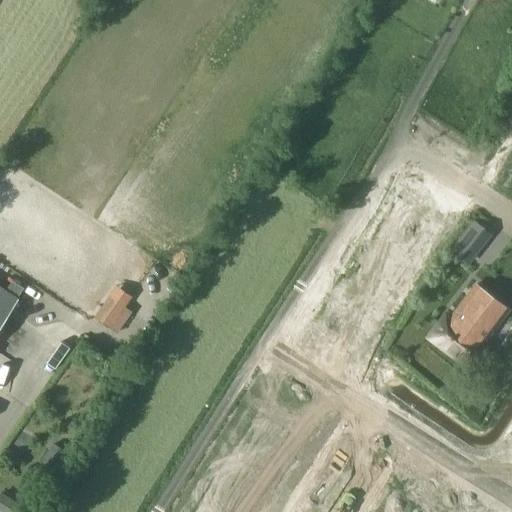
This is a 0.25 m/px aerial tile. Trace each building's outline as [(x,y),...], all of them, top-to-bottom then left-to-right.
[(466,230),(451,249),(468,261),(482,242),(466,230)] [(482,343),(507,309),(475,286),(448,319),(445,317),(430,336),(470,366),(485,346),(482,343)] [(0,323),(15,302),(0,291),(0,323)] [(93,316),(111,327),(124,304),(106,294),(93,316)] [(51,483),(77,444),(69,439),(62,449),(54,444),(36,472),(51,483)] [(395,474),(371,511),(372,511),(404,511),(419,489),(395,474)]
